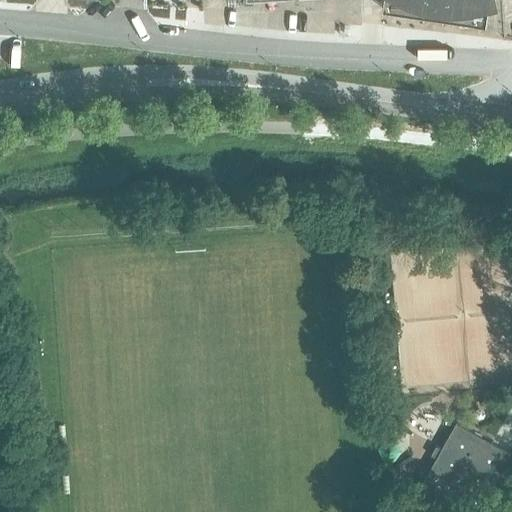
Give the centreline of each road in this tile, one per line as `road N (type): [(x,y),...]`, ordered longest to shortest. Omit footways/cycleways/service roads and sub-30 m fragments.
road 1 (tertiary): [(402,107),(248,77),(146,74),(0,92)]
road 2 (tertiary): [(0,116),(207,96),(402,107)]
